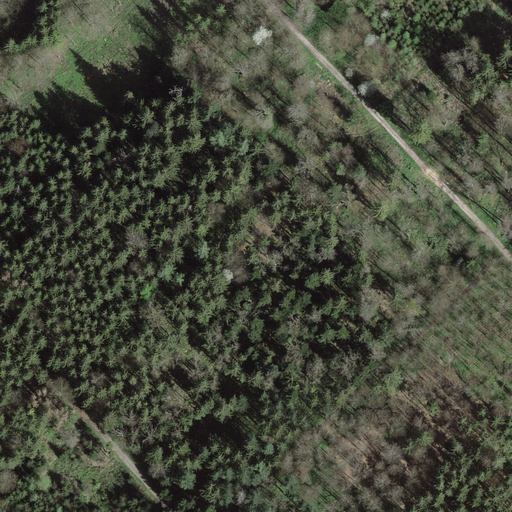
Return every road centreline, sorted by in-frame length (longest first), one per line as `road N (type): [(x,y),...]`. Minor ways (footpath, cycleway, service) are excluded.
road 1 (track): [(268,0),(511,254)]
road 2 (track): [(172,511),(0,319)]
